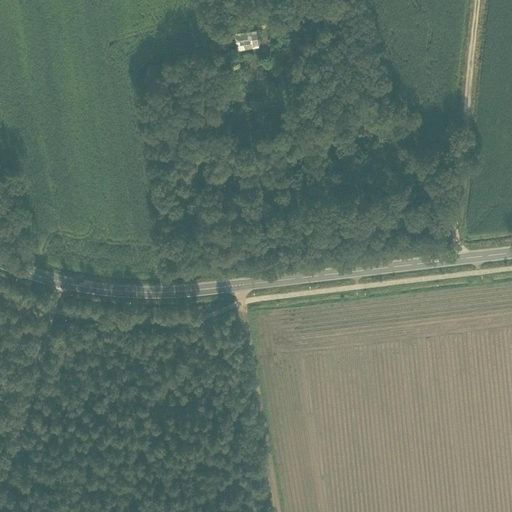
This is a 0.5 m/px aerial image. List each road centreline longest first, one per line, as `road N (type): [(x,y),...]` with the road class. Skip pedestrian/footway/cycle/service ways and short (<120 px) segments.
road 1 (secondary): [(57,282),(178,291),(511,252)]
road 2 (track): [(454,237),(478,0)]
road 3 (track): [(279,511),(240,284)]
road 4 (unclassified): [(0,385),(29,392),(57,282)]
road 5 (track): [(0,511),(29,392)]
